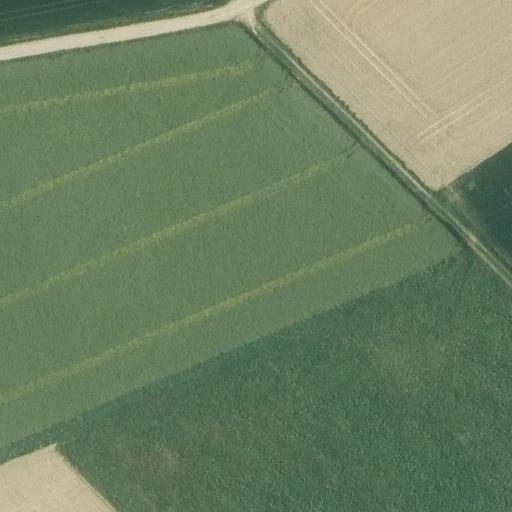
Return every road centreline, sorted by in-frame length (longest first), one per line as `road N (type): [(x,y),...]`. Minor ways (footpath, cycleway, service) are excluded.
road 1 (track): [(0,463),(489,263)]
road 2 (track): [(242,0),(262,36),(489,263)]
road 3 (track): [(0,56),(219,17),(258,0)]
